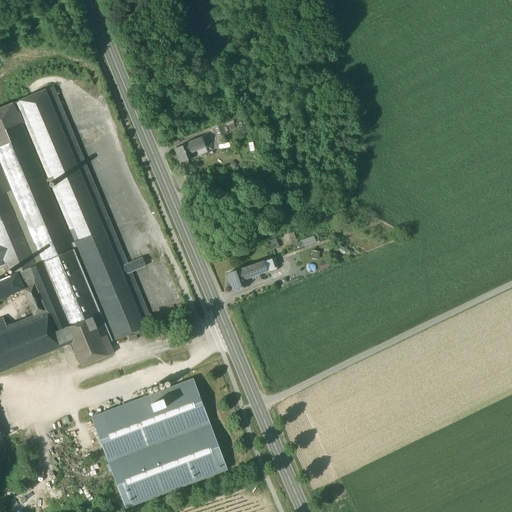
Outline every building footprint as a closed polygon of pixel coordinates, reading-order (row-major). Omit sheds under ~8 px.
[(45,90),(144,327),(154,323),(150,315),(149,316),(131,272),(145,266),(142,259),(128,265),(53,87),(45,90)] [(135,332),(136,335),(146,331),(144,327),(45,90),(0,109),(0,250),(11,276),(0,280),(0,299),(23,289),(34,316),(7,327),(3,318),(0,319),(0,372),(72,343),(82,367),(114,354),(109,342),(112,341),(135,332)] [(214,126),(219,139),(228,135),(227,132),(229,131),(226,121),(214,126)] [(201,139),(191,143),(193,150),(204,146),(201,139)] [(196,157),(193,150),(191,143),(175,150),(180,164),(196,157)] [(185,176),(189,187),(196,184),(193,176),(185,176)] [(282,236),(285,244),(296,239),(293,232),(282,236)] [(0,280),(11,276),(0,250),(0,280)] [(267,272),(267,273),(278,269),(273,258),(263,262),(267,272)] [(227,275),(234,292),(250,286),(247,280),(267,272),(263,262),(243,270),(243,269),(227,275)] [(92,418),(126,508),(227,470),(205,409),(193,379),(92,418)]
